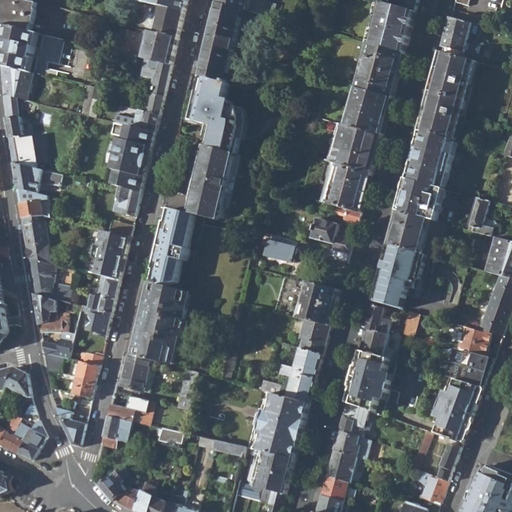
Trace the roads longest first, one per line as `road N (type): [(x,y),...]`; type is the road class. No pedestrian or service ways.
road 1 (residential): [(439,0),(301,511)]
road 2 (residential): [(73,486),(93,450),(200,0)]
road 3 (residential): [(0,112),(35,353)]
road 4 (residential): [(450,511),(511,356)]
road 5 (residential): [(35,353),(42,401),(73,486)]
